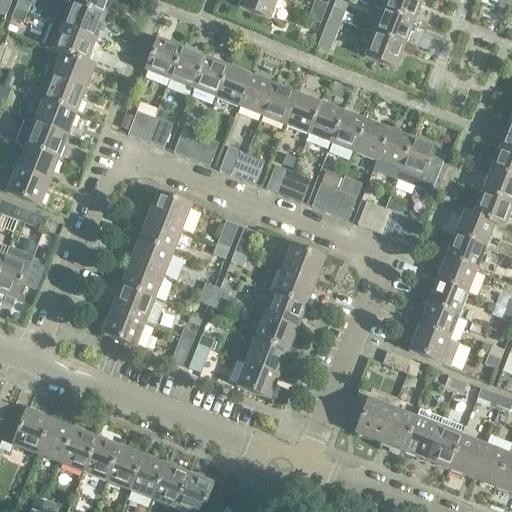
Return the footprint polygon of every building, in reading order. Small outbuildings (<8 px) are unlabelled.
[(0,0),(0,6),(9,10),(12,0),(0,0)] [(73,0),(71,6),(105,19),(112,0),(73,0)] [(278,0),(242,0),(238,10),(270,23),(278,0)] [(414,0),(387,0),(382,13),(413,26),(422,3),(414,0)] [(483,0),(483,1),(507,10),(510,0),(483,0)] [(18,1),(14,11),(27,16),(31,6),(18,1)] [(310,11),(323,16),(327,6),(314,1),(310,11)] [(0,16),(5,19),(9,10),(0,6),(0,16)] [(71,6),(62,29),(96,43),(105,19),(71,6)] [(332,8),(328,19),(341,24),(345,13),(332,8)] [(14,11),(10,21),(23,26),(27,16),(14,11)] [(323,16),(310,11),(307,20),(320,25),(323,16)] [(382,13),(374,35),(373,37),(404,49),(413,26),(382,13)] [(330,52),(337,32),(341,24),(328,19),(325,27),(317,48),(330,52)] [(44,50),(52,53),(60,56),(60,55),(86,66),(96,43),(62,29),(53,25),(44,50)] [(395,72),(404,49),(373,37),(374,35),(365,32),(361,42),(370,45),(364,60),(395,72)] [(146,73),(169,82),(181,50),(158,41),(146,73)] [(17,55),(7,51),(5,50),(2,59),(14,64),(17,55)] [(169,82),(192,91),(204,59),(181,50),(169,82)] [(60,56),(51,78),(85,92),(94,69),(86,66),(60,55),(60,56)] [(0,70),(10,74),(14,64),(2,59),(1,60),(0,63),(0,70)] [(215,100),(227,68),(204,59),(192,91),(215,100)] [(237,109),(250,77),(227,68),(215,100),(237,109)] [(260,118),(273,86),(250,77),(237,109),(260,118)] [(76,115),(85,92),(51,78),(42,102),(76,115)] [(284,127),(296,95),(273,86),(260,118),(284,127)] [(307,137),(319,105),(296,95),(284,127),(307,137)] [(66,138),(76,115),(42,102),(33,124),(33,125),(66,138)] [(330,146),(343,114),(319,105),(307,137),(330,146)] [(139,141),(148,118),(136,113),(127,136),(139,141)] [(353,155),(365,123),(343,114),(330,146),(353,155)] [(151,146),(160,123),(148,118),(139,141),(151,146)] [(15,146),(23,149),(24,147),(57,161),(66,138),(33,125),(33,124),(25,121),(15,146)] [(160,123),(151,146),(164,151),(173,127),(160,123)] [(388,132),(365,123),(353,155),(376,164),(388,132)] [(511,126),(510,125),(500,148),(511,152),(511,126)] [(185,159),(194,136),(183,131),(173,155),(185,159)] [(376,164),(398,173),(411,141),(388,132),(376,164)] [(197,164),(206,140),(194,136),(185,159),(197,164)] [(206,140),(197,164),(209,168),(218,145),(206,140)] [(398,173),(422,182),(418,191),(431,196),(441,169),(429,164),(434,150),(411,141),(398,173)] [(24,147),(23,149),(15,171),(48,184),(57,161),(24,147)] [(229,176),(239,153),(228,148),(218,172),(229,176)] [(511,152),(500,148),(491,171),(511,179),(511,152)] [(242,181),(251,158),(239,153),(229,176),(242,181)] [(251,158),(242,181),(254,186),(263,162),(251,158)] [(277,195),(287,171),(275,166),(266,191),(277,195)] [(39,208),(48,184),(15,171),(5,195),(39,208)] [(289,200),(299,176),(287,171),(277,195),(289,200)] [(511,179),(491,171),(482,194),(511,206),(511,179)] [(299,176),(289,200),(301,205),(311,180),(299,176)] [(323,213),(333,189),(321,185),(312,209),(323,213)] [(333,189),(323,213),(335,218),(344,194),(333,189)] [(344,194),(335,218),(347,223),(356,199),(344,194)] [(511,206),(482,194),(472,218),(493,226),(503,230),(511,207),(511,206)] [(147,220),(182,233),(191,209),(157,196),(147,220)] [(0,216),(17,223),(17,222),(22,210),(1,201),(0,203),(0,216)] [(367,203),(358,227),(368,231),(378,207),(367,203)] [(378,207),(368,231),(380,235),(389,212),(378,207)] [(42,232),(47,221),(22,210),(17,222),(42,232)] [(380,235),(413,248),(423,225),(389,212),(380,235)] [(463,214),(454,237),(484,249),(493,226),(472,218),(463,214)] [(182,233),(147,220),(138,242),(173,256),(182,233)] [(229,251),(238,228),(224,223),(216,246),(229,251)] [(246,258),(255,235),(242,230),(234,253),(246,258)] [(475,272),(484,249),(454,237),(444,260),(475,272)] [(173,256),(138,242),(129,266),(163,279),(173,256)] [(225,261),(229,251),(216,246),(212,256),(225,261)] [(281,272),(314,285),(323,261),(290,248),(281,272)] [(9,250),(7,249),(0,265),(0,296),(15,302),(32,258),(10,249),(9,250)] [(242,268),(246,258),(234,253),(230,263),(242,268)] [(466,295),(475,272),(444,260),(435,283),(466,295)] [(163,279),(129,266),(120,290),(154,303),(154,302),(163,279)] [(314,285),(281,272),(272,295),(305,308),(314,285)] [(457,317),(466,295),(435,283),(426,305),(457,317)] [(200,294),(213,299),(217,289),(204,284),(200,294)] [(213,299),(225,303),(229,294),(217,289),(213,299)] [(111,312),(145,325),(154,329),(163,306),(154,302),(154,303),(120,290),(111,312)] [(213,299),(200,294),(197,304),(209,308),(213,299)] [(263,318),(296,331),(305,308),(272,295),(263,318)] [(225,303),(213,299),(209,308),(221,313),(225,303)] [(447,341),(457,317),(426,305),(417,329),(447,341)] [(495,318),(511,324),(511,313),(505,311),(502,309),(498,308),(495,318)] [(145,325),(111,312),(101,336),(135,350),(145,325)] [(296,331),(263,318),(254,342),(287,355),(296,331)] [(183,329),(179,339),(192,344),(196,334),(183,329)] [(417,329),(407,353),(450,370),(459,346),(447,341),(417,329)] [(201,336),(197,346),(210,351),(214,341),(201,336)] [(170,363),(182,368),(192,344),(179,339),(170,363)] [(287,355),(254,342),(245,365),(278,378),(287,355)] [(201,376),(210,351),(197,346),(188,371),(201,376)] [(491,347),(487,357),(500,362),(504,352),(491,347)] [(382,366),(405,375),(410,363),(387,354),(382,366)] [(483,366),(496,371),(500,362),(487,357),(483,366)] [(415,379),(420,366),(410,362),(410,363),(405,375),(415,379)] [(511,366),(505,364),(501,373),(511,377),(511,366)] [(278,378),(245,365),(235,389),(269,402),(278,378)] [(456,380),(448,377),(443,390),(451,393),(456,380)] [(467,384),(456,380),(451,393),(462,397),(467,384)] [(348,420),(358,424),(354,435),(378,444),(391,410),(393,411),(397,401),(373,391),(370,397),(359,393),(348,420)] [(488,408),(499,412),(504,399),(493,395),(488,408)] [(508,415),(511,403),(511,401),(504,399),(499,412),(508,415)] [(0,431),(4,422),(10,406),(0,402),(0,431)] [(9,424),(0,445),(0,449),(10,454),(13,447),(38,457),(51,423),(26,413),(15,409),(9,424)] [(378,444),(390,449),(388,453),(399,457),(400,453),(401,453),(414,419),(393,411),(391,410),(378,444)] [(416,420),(414,419),(401,453),(424,463),(441,419),(420,411),(416,420)] [(424,463),(448,472),(462,438),(463,439),(467,429),(441,419),(424,463)] [(38,457),(60,466),(73,432),(51,423),(38,457)] [(60,466),(83,475),(97,441),(73,432),(60,466)] [(472,482),(494,490),(508,457),(511,446),(511,445),(490,437),(485,447),(472,482)] [(448,472),(472,482),(485,447),(463,439),(462,438),(448,472)] [(106,484),(119,450),(97,441),(83,475),(106,484)] [(119,450),(106,484),(130,493),(143,460),(119,450)] [(494,490),(511,497),(511,458),(508,457),(494,490)] [(143,460),(130,493),(153,502),(166,469),(143,460)] [(175,511),(188,477),(166,469),(153,502),(175,511)] [(188,477),(175,511),(177,511),(217,511),(221,505),(207,500),(212,487),(188,477)] [(29,510),(33,511),(41,511),(46,502),(34,497),(29,510)] [(52,511),(55,506),(46,502),(41,511),(52,511)]
